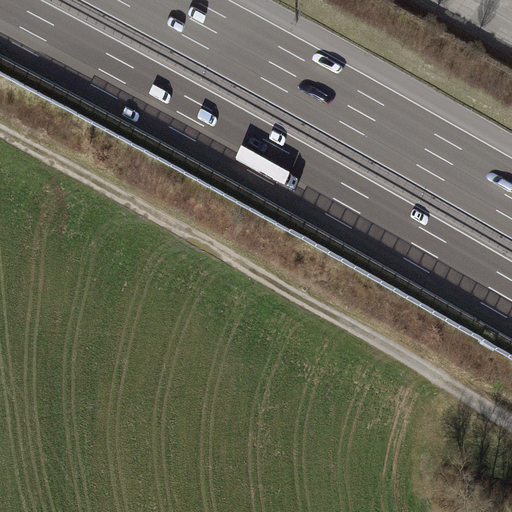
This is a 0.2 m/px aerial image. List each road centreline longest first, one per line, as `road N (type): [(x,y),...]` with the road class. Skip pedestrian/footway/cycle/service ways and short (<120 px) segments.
road 1 (motorway): [(0,16),(511,300)]
road 2 (track): [(0,130),(475,400)]
road 3 (motorway): [(511,198),(156,0)]
